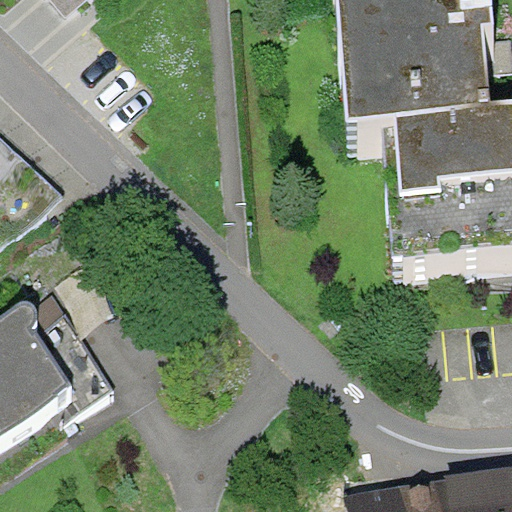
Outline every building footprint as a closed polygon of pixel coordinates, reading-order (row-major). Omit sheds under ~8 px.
[(42,0),(73,33),(110,0),(42,0)] [(478,1),(336,13),(349,164),(386,161),(491,152),(478,1)] [(511,150),(491,152),(386,161),(393,289),(511,279),(511,150)] [(0,175),(10,169),(0,153),(0,175)] [(28,333),(18,336),(0,347),(0,450),(5,459),(71,418),(32,356),(39,351),(41,343),(36,334),(28,333)] [(439,511),(511,511),(511,500),(454,508),(452,502),(438,504),(439,511)]
